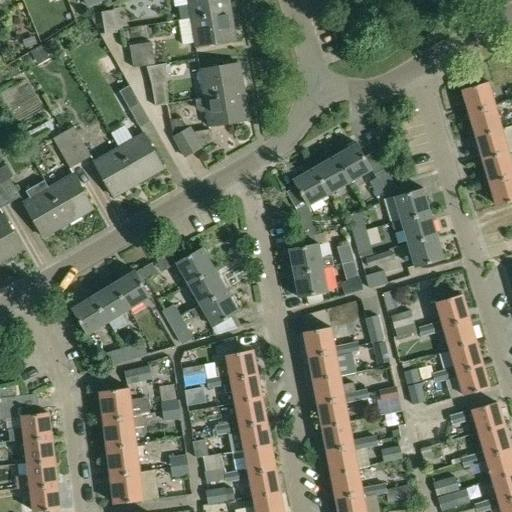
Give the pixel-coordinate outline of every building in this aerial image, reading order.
[(188,0),(189,3),(179,5),(181,19),(191,18),(232,11),(229,0),(188,0)] [(125,7),(114,9),(114,10),(117,29),(128,28),(125,7)] [(102,12),(104,25),(105,35),(118,33),(117,29),(114,10),(102,12)] [(181,19),(179,20),(183,45),(195,43),(196,47),(236,40),(232,11),(191,18),(181,19)] [(35,36),(23,40),(26,48),(38,44),(35,36)] [(7,38),(0,40),(0,43),(1,47),(9,44),(7,38)] [(142,44),(130,46),(133,68),(146,66),(155,65),(151,43),(142,44)] [(41,46),(31,52),(39,65),(49,59),(41,46)] [(10,47),(2,50),(6,58),(13,54),(10,47)] [(108,55),(96,62),(106,76),(117,68),(108,55)] [(240,63),(199,70),(204,98),(245,92),(240,63)] [(165,64),(146,67),(152,85),(156,107),(168,105),(164,83),(168,82),(165,64)] [(488,82),(463,90),(470,113),(495,106),(488,82)] [(130,86),(119,92),(141,129),(143,128),(151,122),(130,86)] [(204,98),(195,99),(197,109),(200,112),(206,111),(209,127),(250,120),(245,92),(204,98)] [(495,106),(470,113),(477,136),(502,129),(495,106)] [(74,127),(64,132),(81,163),(92,157),(74,127)] [(184,132),(174,138),(185,158),(201,148),(193,132),(191,128),(184,132)] [(210,129),(193,132),(201,148),(202,148),(202,147),(212,141),(211,131),(210,129)] [(502,129),(477,136),(483,159),(509,152),(502,129)] [(64,132),(53,139),(70,169),(81,163),(64,132)] [(144,133),(120,147),(140,183),(151,177),(164,169),(144,133)] [(357,144),(343,152),(358,178),(360,177),(372,170),(376,178),(370,182),(374,190),(373,191),(376,197),(384,192),(386,195),(397,189),(383,164),(375,151),(364,157),(357,144)] [(120,147),(94,162),(103,177),(115,198),(140,183),(120,147)] [(343,152),(318,166),(333,192),(358,178),(343,152)] [(511,162),(509,152),(483,159),(489,177),(490,182),(511,176),(511,162)] [(6,165),(0,168),(0,182),(10,177),(12,175),(6,165)] [(296,186),(286,192),(296,209),(303,246),(315,244),(308,207),(333,192),(318,166),(299,177),(293,181),(296,186)] [(68,177),(49,188),(68,224),(94,209),(75,177),(74,174),(68,177)] [(511,176),(490,182),(497,206),(511,201),(511,176)] [(10,177),(0,182),(0,183),(11,203),(21,197),(10,177)] [(30,198),(24,202),(44,238),(68,224),(49,188),(44,180),(26,191),(30,198)] [(0,208),(11,203),(0,183),(0,208)] [(423,188),(394,197),(402,221),(430,212),(423,188)] [(394,223),(392,227),(393,230),(397,232),(404,230),(409,244),(437,236),(430,212),(402,221),(394,223)] [(359,213),(347,217),(353,236),(366,232),(359,213)] [(0,263),(24,250),(3,214),(0,216),(0,263)] [(366,232),(353,236),(359,254),(371,250),(366,232)] [(437,236),(409,244),(416,268),(445,260),(437,236)] [(303,246),(290,249),(294,273),(324,268),(334,266),(332,256),(322,257),(319,243),(315,244),(303,246)] [(172,250),(156,260),(163,272),(176,264),(189,285),(215,270),(203,249),(179,262),(172,250)] [(390,251),(366,258),(366,259),(368,268),(393,261),(390,251)] [(135,271),(114,284),(130,309),(151,296),(143,283),(158,274),(151,263),(136,273),(135,271)] [(324,268),(294,273),(299,298),(328,292),(324,268)] [(215,270),(189,285),(201,306),(227,290),(215,270)] [(370,275),(365,276),(368,288),(387,282),(383,271),(370,275)] [(359,278),(341,283),(344,295),(363,289),(359,278)] [(114,284),(93,297),(109,323),(130,309),(114,284)] [(180,318),(169,324),(180,344),(191,338),(184,325),(194,320),(205,313),(213,327),(236,314),(240,312),(227,290),(201,306),(180,318)] [(393,290),(383,293),(387,310),(397,307),(393,290)] [(441,322),(419,328),(420,332),(467,318),(460,295),(436,302),(441,322)] [(93,297),(72,310),(88,336),(109,323),(93,297)] [(173,305),(162,312),(169,324),(180,318),(173,305)] [(410,311),(391,316),(397,337),(416,332),(410,311)] [(377,317),(365,319),(371,342),(382,339),(377,317)] [(467,318),(420,332),(422,336),(444,330),(449,348),(474,341),(467,318)] [(331,327),(305,332),(309,356),(358,347),(357,342),(334,346),(331,327)] [(383,341),(373,344),(378,364),(388,361),(383,341)] [(455,367),(433,373),(434,378),(481,364),(474,341),(449,348),(455,367)] [(143,343),(125,348),(132,359),(147,355),(143,343)] [(358,347),(309,356),(314,380),(340,375),(340,374),(355,371),(351,353),(359,351),(358,347)] [(125,348),(106,354),(110,366),(132,359),(125,348)] [(216,377),(206,379),(207,383),(256,374),(252,349),(226,354),(228,365),(214,368),(216,377)] [(147,364),(124,371),(127,384),(151,378),(147,364)] [(481,364),(434,378),(435,382),(458,376),(463,395),(488,387),(481,364)] [(203,365),(180,368),(184,388),(207,383),(206,379),(203,365)] [(416,369),(404,372),(407,385),(419,382),(416,369)] [(256,374),(207,383),(208,388),(224,385),(225,393),(233,391),(235,402),(261,397),(256,374)] [(340,375),(314,380),(318,403),(367,394),(366,389),(355,391),(354,383),(342,385),(340,375)] [(420,383),(408,387),(413,405),(424,401),(420,383)] [(175,384),(159,387),(162,403),(177,400),(175,384)] [(129,388),(100,391),(104,420),(133,416),(130,400),(129,388)] [(396,388),(379,392),(380,401),(398,397),(396,388)] [(194,397),(196,409),(215,406),(213,394),(194,397)] [(367,394),(318,403),(323,427),(349,422),(345,403),(368,398),(367,394)] [(37,395),(19,397),(22,415),(39,413),(37,395)] [(239,422),(215,426),(216,430),(265,421),(261,397),(235,402),(239,422)] [(177,400),(162,403),(163,412),(179,409),(177,400)] [(472,409),(414,426),(421,450),(431,447),(446,442),(442,429),(475,420),(479,432),(479,433),(503,425),(497,402),(472,409)] [(179,409),(163,412),(165,421),(181,419),(179,409)] [(23,427),(8,429),(9,441),(24,439),(51,436),(48,412),(39,413),(22,415),(23,427)] [(133,416),(104,420),(107,448),(136,444),(134,432),(134,428),(143,427),(142,415),(133,416)] [(265,421),(216,430),(217,435),(228,433),(240,430),(244,449),(270,445),(265,421)] [(349,422),(323,427),(327,450),(376,441),(375,437),(352,441),(349,422)] [(477,453),(451,461),(452,465),(461,463),(510,448),(503,425),(479,433),(484,451),(477,453)] [(51,436),(24,439),(27,463),(36,462),(54,460),(51,436)] [(205,441),(194,443),(197,458),(203,457),(208,456),(205,441)] [(376,441),(327,450),(332,474),(358,469),(354,450),(377,446),(376,441)] [(136,444),(107,448),(111,476),(140,472),(136,444)] [(206,472),(204,472),(206,483),(226,479),(225,478),(274,468),(270,445),(244,449),(248,469),(235,471),(225,473),(224,469),(206,472)] [(398,446),(380,450),(383,463),(401,459),(398,446)] [(431,447),(421,450),(424,462),(434,459),(431,447)] [(511,454),(510,448),(461,463),(463,467),(487,460),(492,479),(511,472),(511,454)] [(186,455),(169,457),(170,467),(187,465),(186,455)] [(28,474),(15,476),(17,489),(30,487),(56,485),(54,460),(36,462),(27,463),(28,474)] [(187,465),(170,467),(172,477),(189,474),(187,465)] [(274,468),(225,478),(226,479),(226,482),(249,478),(253,497),(279,492),(274,468)] [(358,469),(332,474),(336,498),(386,488),(385,483),(361,488),(358,469)] [(140,472),(111,476),(114,504),(143,500),(140,472)] [(498,497),(474,504),(476,509),(511,497),(511,472),(492,479),(498,497)] [(454,476),(433,483),(437,495),(458,489),(454,476)] [(386,493),(388,503),(418,495),(416,483),(386,490),(386,493)] [(56,485),(30,487),(33,511),(50,510),(59,509),(56,485)] [(224,488),(206,491),(208,504),(226,500),(224,489),(224,488)] [(232,488),(224,489),(226,500),(234,499),(232,488)] [(386,488),(336,498),(339,511),(366,511),(363,497),(386,493),(386,490),(386,488)] [(465,489),(438,497),(442,511),(469,502),(465,489)] [(255,511),(282,511),(279,492),(253,497),(255,511)] [(511,511),(511,497),(476,509),(476,511),(481,511),(490,510),(490,511),(511,511)]
